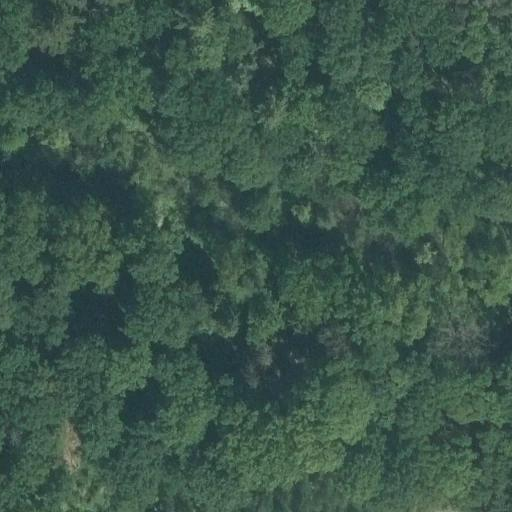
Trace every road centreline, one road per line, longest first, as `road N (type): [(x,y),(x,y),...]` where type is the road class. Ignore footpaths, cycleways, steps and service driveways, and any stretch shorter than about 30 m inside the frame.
road 1 (track): [(0,199),(511,346)]
road 2 (track): [(0,13),(511,157)]
